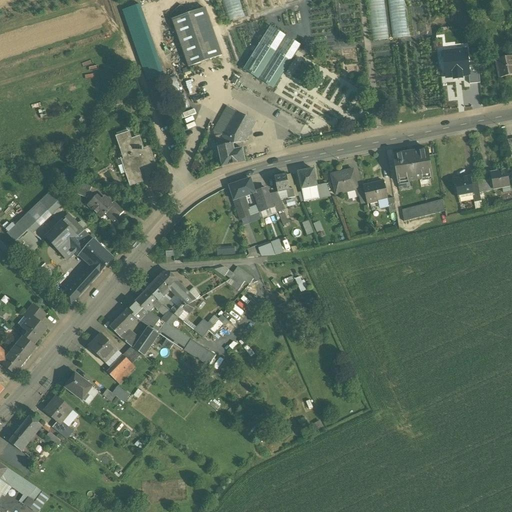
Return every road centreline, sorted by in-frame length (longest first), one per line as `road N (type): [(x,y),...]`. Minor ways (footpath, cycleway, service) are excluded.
road 1 (secondary): [(511,114),(211,185),(165,221),(0,414)]
road 2 (track): [(511,204),(267,260)]
road 3 (track): [(191,198),(172,173),(129,48)]
